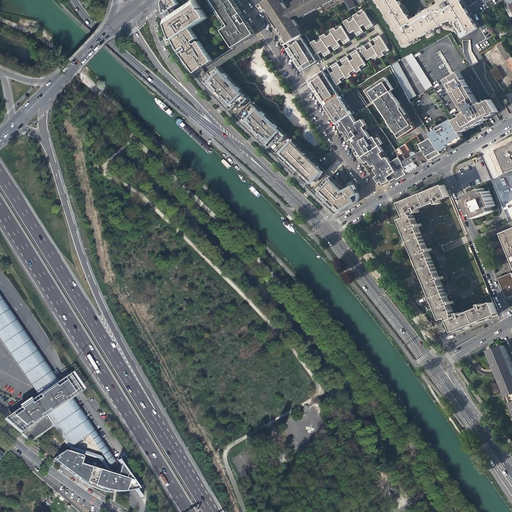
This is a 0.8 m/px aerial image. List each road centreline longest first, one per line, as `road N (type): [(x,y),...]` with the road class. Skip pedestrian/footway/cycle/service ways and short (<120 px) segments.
road 1 (track): [(458,511),(345,351),(133,138),(89,83)]
road 2 (motorway): [(0,208),(188,511)]
road 3 (motorway): [(165,439),(81,256),(42,135)]
road 4 (motorway): [(165,439),(0,174)]
road 5 (secondary): [(73,0),(109,42),(221,134)]
road 6 (residential): [(442,160),(506,324)]
road 7 (secondary): [(323,230),(430,367)]
road 8 (secondary): [(121,17),(221,134)]
road 9 (residential): [(296,81),(373,201)]
road 10 (secondary): [(0,428),(111,511)]
road 11 (secondary): [(323,230),(239,144)]
